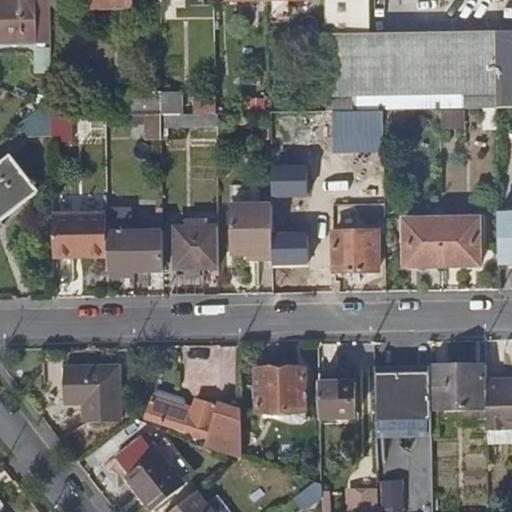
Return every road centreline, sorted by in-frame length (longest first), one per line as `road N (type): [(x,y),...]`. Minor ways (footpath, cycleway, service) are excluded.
road 1 (residential): [(0,322),(511,313)]
road 2 (residential): [(74,511),(0,415)]
